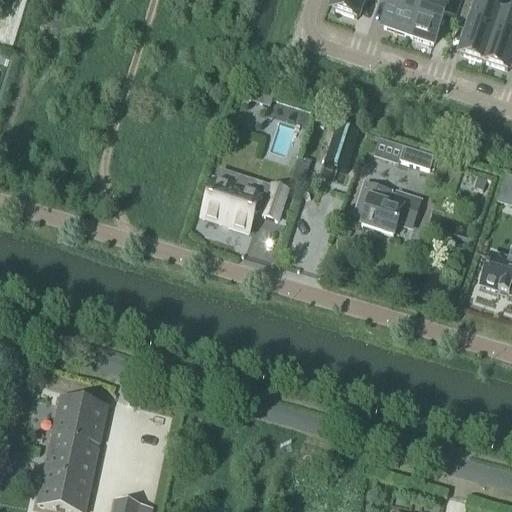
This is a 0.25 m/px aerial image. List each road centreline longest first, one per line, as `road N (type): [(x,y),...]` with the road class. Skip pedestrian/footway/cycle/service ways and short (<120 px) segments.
road 1 (unclassified): [(511,354),(0,200)]
road 2 (unclassified): [(511,485),(0,333)]
road 3 (residential): [(314,0),(308,17),(318,44),(511,106)]
